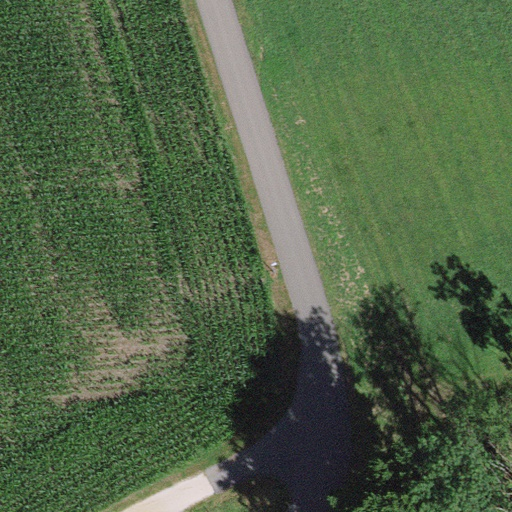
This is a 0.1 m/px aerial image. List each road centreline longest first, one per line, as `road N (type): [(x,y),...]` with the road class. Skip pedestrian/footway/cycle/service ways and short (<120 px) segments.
road 1 (track): [(306,511),(322,448),(328,334),(225,0)]
road 2 (track): [(154,511),(269,456),(322,448)]
